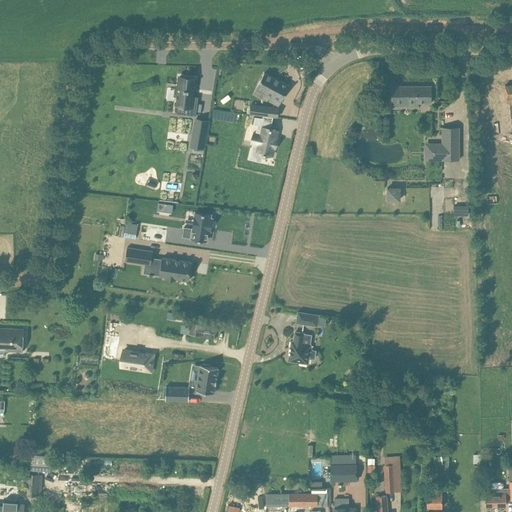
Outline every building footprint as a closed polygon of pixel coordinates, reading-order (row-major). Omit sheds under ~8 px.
[(281,81),(280,82),(265,73),(258,87),(266,92),(265,93),(273,97),(270,101),(279,106),(282,102),(291,86),(281,81)] [(179,77),(176,104),(187,106),(186,114),(196,115),(198,97),(193,96),(195,79),(179,77)] [(431,86),(391,86),(391,107),(418,107),(418,103),(431,103),(431,86)] [(256,105),(254,114),(273,116),(274,107),(256,105)] [(254,142),(250,157),(261,160),(263,154),(265,154),(269,155),(271,155),(272,153),(273,148),(274,146),(276,147),(277,140),(275,139),(276,137),(277,132),(277,130),(275,130),(271,129),(271,128),(269,128),(261,126),(263,118),(255,117),(253,125),(258,126),(256,134),(253,133),(251,142),(254,142)] [(195,120),(191,147),(203,149),(207,122),(195,120)] [(425,151),(425,159),(459,159),(459,127),(443,127),(443,143),(433,143),(433,151),(425,151)] [(387,188),(387,200),(399,200),(399,188),(387,188)] [(195,212),(192,228),(183,227),(182,237),(207,240),(208,230),(210,231),(212,218),(210,218),(211,214),(195,212)] [(141,225),(139,239),(165,243),(167,229),(141,225)] [(176,278),(189,279),(192,262),(162,257),(162,259),(152,257),(153,251),(127,247),(125,261),(151,264),(151,266),(160,267),(159,275),(165,276),(165,278),(176,280),(176,278)] [(222,276),(224,266),(211,264),(210,274),(222,276)] [(320,314),(297,311),(295,323),(318,326),(320,314)] [(0,346),(3,346),(5,346),(5,351),(23,352),(24,329),(0,327),(0,346)] [(289,355),(292,356),(291,360),(307,363),(308,357),(314,358),(315,351),(309,350),(312,334),(295,332),(294,342),(292,341),(289,355)] [(107,334),(103,355),(116,357),(120,336),(107,334)] [(124,349),(121,366),(128,367),(151,371),(154,354),(124,349)] [(166,386),(165,400),(166,400),(188,401),(189,401),(189,392),(196,392),(196,390),(214,393),(214,392),(215,384),(217,377),(216,377),(218,368),(218,367),(209,366),(209,365),(203,363),(202,365),(200,365),(197,385),(189,384),(189,387),(166,386)] [(362,381),(355,374),(349,379),(356,386),(362,381)] [(105,380),(103,392),(128,396),(130,384),(105,380)] [(51,455),(31,453),(30,469),(50,470),(51,455)] [(391,456),(384,456),(384,464),(386,492),(394,491),(391,456)] [(356,464),(330,465),(331,480),(356,480),(356,464)] [(449,466),(434,466),(433,479),(448,479),(449,466)] [(510,488),(485,489),(486,495),(485,495),(485,506),(505,505),(505,499),(511,499),(511,466),(509,467),(510,481),(510,488)] [(38,473),(27,472),(25,495),(36,496),(38,473)] [(442,488),(427,488),(427,507),(442,507),(442,488)] [(327,505),(327,493),(289,493),(289,505),(327,505)] [(287,507),(288,495),(265,495),(266,507),(287,507)] [(387,511),(386,495),(376,496),(377,511),(387,511)] [(334,511),(355,511),(355,508),(349,508),(349,498),(335,498),(335,507),(334,507),(334,511)] [(9,511),(10,503),(8,503),(7,506),(0,505),(0,511),(9,511)] [(23,511),(24,504),(10,503),(9,511),(23,511)]
